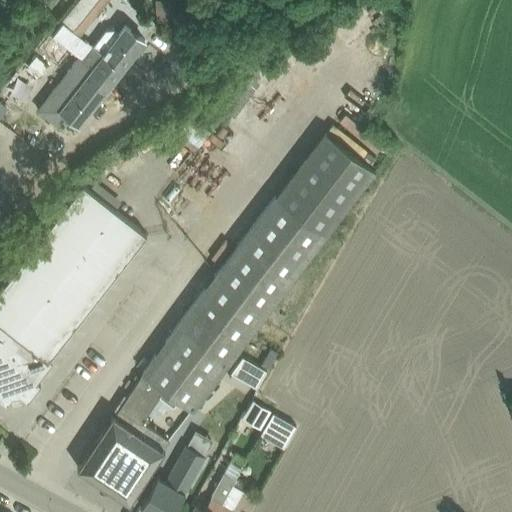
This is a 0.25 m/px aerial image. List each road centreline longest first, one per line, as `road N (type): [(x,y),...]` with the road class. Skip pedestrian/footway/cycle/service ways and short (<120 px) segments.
road 1 (unknown): [(20,486),(351,41)]
road 2 (residential): [(127,112),(84,144),(0,245)]
